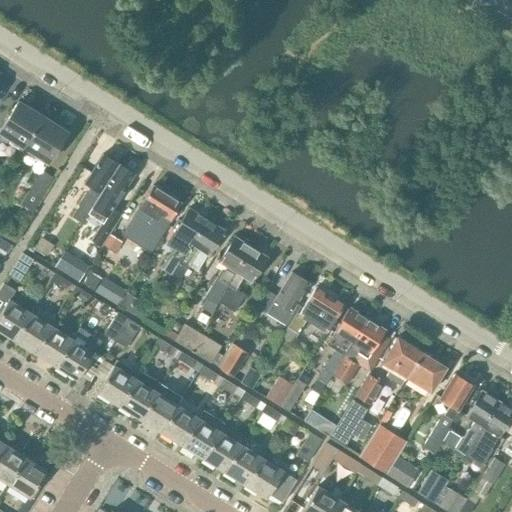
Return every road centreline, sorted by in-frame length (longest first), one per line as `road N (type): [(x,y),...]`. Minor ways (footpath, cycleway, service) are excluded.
road 1 (residential): [(0,37),(511,357)]
road 2 (residential): [(217,511),(107,444)]
road 3 (residential): [(107,444),(0,375)]
